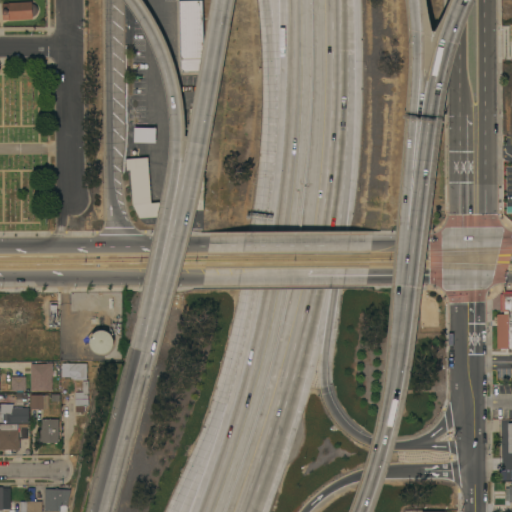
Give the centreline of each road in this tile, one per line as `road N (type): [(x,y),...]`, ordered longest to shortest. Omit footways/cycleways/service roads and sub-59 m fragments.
road 1 (motorway): [(112,243),(104,0),(270,61),(280,173)]
road 2 (motorway): [(245,511),(308,330),(335,178),(342,0)]
road 3 (motorway): [(132,0),(171,72),(178,141),(143,353)]
road 4 (motorway): [(225,0),(197,167),(143,353)]
road 5 (motorway): [(397,444),(367,440),(332,400),(325,369),(335,178)]
road 6 (motorway): [(406,297),(436,93),(463,0)]
road 7 (motorway): [(406,297),(417,0)]
road 8 (motorway): [(362,511),(396,382),(406,297)]
road 9 (secondary): [(210,244),(0,244)]
road 10 (residential): [(69,0),(71,206)]
road 11 (motorway): [(253,338),(172,511)]
road 12 (motorway): [(253,338),(202,511)]
road 13 (motorway): [(284,0),(280,173)]
road 14 (motorway): [(280,173),(253,338)]
road 15 (motorway): [(143,353),(102,511)]
road 16 (secondary): [(373,243),(210,244)]
road 17 (secondary): [(207,279),(368,278)]
road 18 (secondary): [(0,279),(131,279)]
road 19 (secondary): [(460,115),(464,224),(473,242)]
road 20 (motorway): [(359,475),(458,471),(477,458)]
